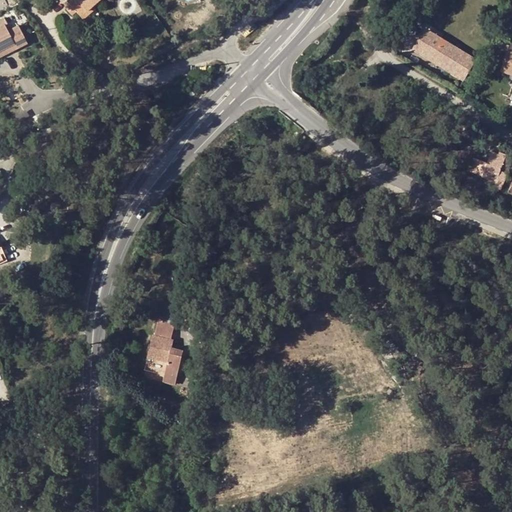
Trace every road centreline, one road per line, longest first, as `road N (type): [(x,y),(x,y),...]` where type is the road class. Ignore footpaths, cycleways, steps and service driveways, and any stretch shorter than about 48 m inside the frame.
road 1 (primary): [(243,67),(150,166),(114,229),(101,280)]
road 2 (tertiary): [(288,101),(385,173),(511,224)]
road 3 (residential): [(0,159),(113,89),(224,48)]
road 4 (primary): [(101,280),(146,200),(254,83)]
road 5 (primary): [(86,511),(101,280)]
road 6 (residential): [(511,135),(379,50)]
